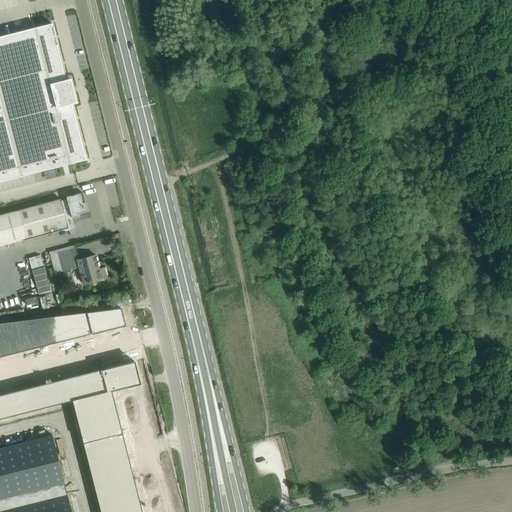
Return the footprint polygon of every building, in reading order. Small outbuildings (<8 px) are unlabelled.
[(0,180),(86,159),(72,102),(76,101),(70,78),(66,79),(52,23),(0,35),(0,180)] [(72,217),(78,215),(77,212),(84,210),(82,203),(85,202),(83,192),(66,197),(67,199),(62,201),(61,197),(0,213),(0,245),(69,227),(69,230),(75,228),(72,217)] [(95,254),(79,259),(75,245),(48,251),(54,273),(79,267),(84,283),(107,277),(104,267),(99,268),(95,254)] [(121,307),(88,311),(93,332),(125,324),(121,307)] [(88,311),(66,314),(72,337),(93,332),(88,311)] [(66,314),(44,317),(50,343),(72,337),(66,314)] [(44,317),(22,320),(29,348),(50,343),(44,317)] [(22,320),(0,322),(0,323),(8,353),(29,348),(22,320)] [(135,361),(102,369),(108,391),(112,390),(140,383),(135,361)] [(102,369),(92,372),(97,394),(101,393),(108,391),(102,369)] [(92,372),(81,375),(87,396),(97,394),(92,372)] [(81,375),(70,377),(76,399),(87,396),(81,375)] [(70,377),(60,380),(65,402),(73,400),(76,399),(70,377)] [(60,380),(49,383),(55,404),(65,402),(60,380)] [(49,383),(38,385),(44,407),(55,404),(49,383)] [(38,385),(28,388),(33,410),(44,407),(38,385)] [(28,388),(17,391),(23,413),(33,410),(28,388)] [(76,399),(73,400),(78,421),(117,411),(112,390),(108,391),(101,393),(97,394),(87,396),(76,399)] [(17,391),(6,393),(12,415),(23,413),(17,391)] [(6,393),(0,394),(0,413),(1,418),(12,415),(6,393)] [(117,411),(78,421),(84,442),(122,432),(117,411)] [(122,432),(84,442),(89,463),(128,453),(122,432)] [(0,511),(71,511),(52,436),(0,448),(0,511)] [(128,453),(89,463),(94,484),(133,475),(128,453)] [(133,475),(94,484),(100,505),(138,496),(133,475)] [(142,511),(138,496),(100,505),(101,511),(142,511)]
